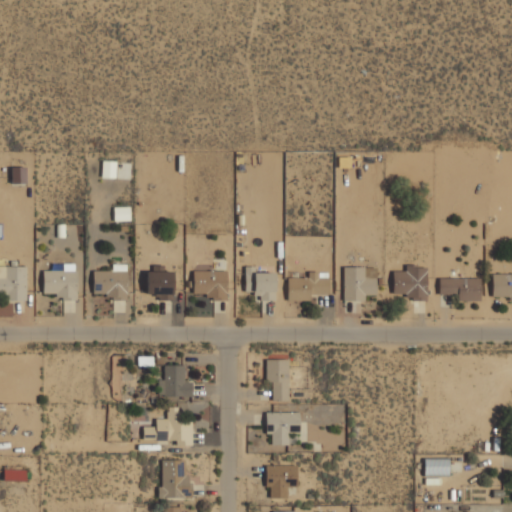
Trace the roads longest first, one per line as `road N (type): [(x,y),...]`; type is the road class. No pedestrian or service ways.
road 1 (residential): [(0,336),(511,336)]
road 2 (residential): [(229,335),(225,511)]
